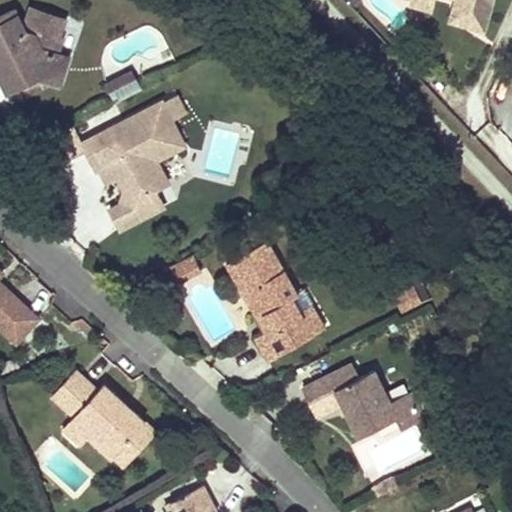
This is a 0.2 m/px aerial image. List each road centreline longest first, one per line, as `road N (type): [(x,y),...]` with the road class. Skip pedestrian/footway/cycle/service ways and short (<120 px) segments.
road 1 (residential): [(0,209),(321,511)]
road 2 (track): [(511,195),(324,0)]
